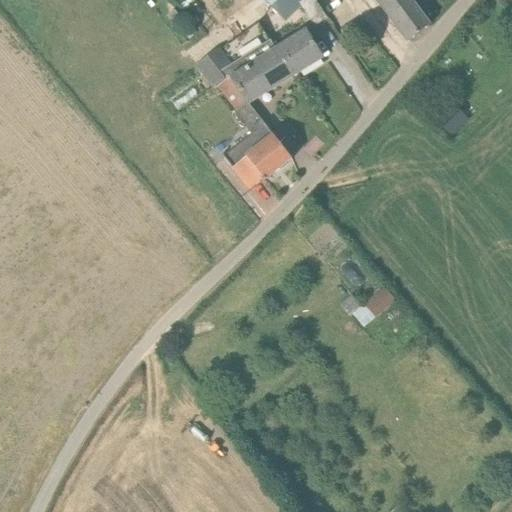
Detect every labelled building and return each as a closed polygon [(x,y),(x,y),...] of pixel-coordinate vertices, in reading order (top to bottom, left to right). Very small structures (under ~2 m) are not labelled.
[(327,19),(317,2),(315,0),(306,0),(299,5),(314,27),(327,19)] [(409,0),(390,0),(383,6),(409,42),(429,27),(409,0)] [(277,51),(276,52),(259,24),(219,51),(220,52),(235,73),(229,78),(248,103),(292,76),(277,51)] [(277,51),(292,76),(322,58),(306,33),(277,51)] [(199,66),(214,88),(229,78),(235,73),(220,52),(199,66)] [(248,103),(229,78),(217,87),(236,112),(235,113),(251,135),(223,157),(250,191),(262,181),(263,183),(292,160),(274,136),(271,132),(248,103)] [(452,110),(438,122),(451,137),(465,125),(452,110)] [(362,307),(352,297),(341,307),(350,317),(353,314),(362,307)]
